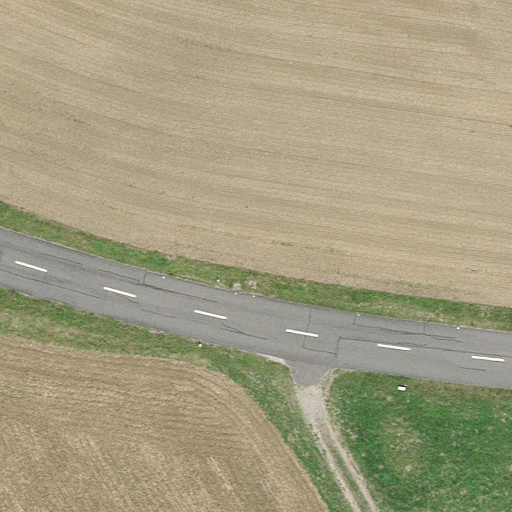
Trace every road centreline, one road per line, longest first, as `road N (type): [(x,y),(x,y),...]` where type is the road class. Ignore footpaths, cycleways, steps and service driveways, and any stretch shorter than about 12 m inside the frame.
road 1 (tertiary): [(0,274),(294,338),(511,365)]
road 2 (track): [(294,338),(312,420),(362,511)]
